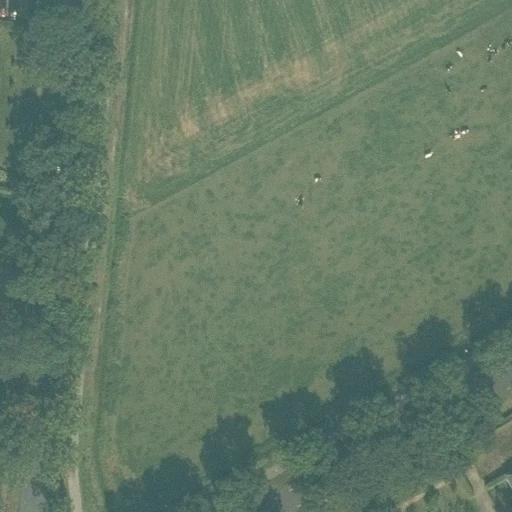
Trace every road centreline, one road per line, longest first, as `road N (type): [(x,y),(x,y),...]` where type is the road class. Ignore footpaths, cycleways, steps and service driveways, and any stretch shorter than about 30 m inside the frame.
road 1 (tertiary): [(33,511),(81,0)]
road 2 (tertiary): [(279,511),(511,382)]
